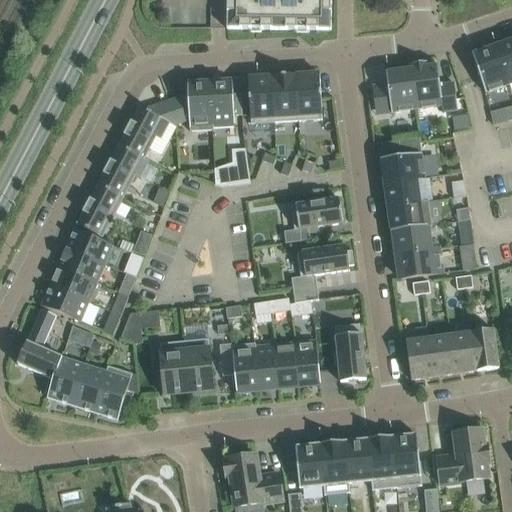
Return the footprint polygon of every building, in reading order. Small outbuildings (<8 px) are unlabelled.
[(227,0),(227,30),(331,31),(331,0),(227,0)] [(511,41),(495,47),(509,86),(511,85),(511,41)] [(509,86),(495,47),(472,55),(485,94),(509,86)] [(408,66),(409,70),(415,111),(441,108),(442,114),(457,112),(454,84),(440,86),(437,66),(429,67),(429,63),(408,66)] [(415,111),(409,70),(386,73),(387,86),(372,87),(375,110),(390,108),(391,114),(415,111)] [(296,76),(298,123),(322,121),(319,75),(296,76)] [(298,123),(296,76),(272,78),(275,124),(298,123)] [(275,124),(272,78),(248,79),(251,126),(275,124)] [(210,85),(212,131),(213,131),(213,127),(234,125),(234,117),(242,117),(241,95),(233,96),(232,83),(210,85)] [(189,118),(190,133),(212,131),(210,85),(187,86),(188,97),(168,103),(175,122),(189,118)] [(118,147),(148,163),(149,162),(144,160),(156,138),(160,140),(169,124),(139,107),(118,147)] [(384,186),(417,181),(425,180),(419,139),(398,142),(401,158),(380,161),(384,186)] [(140,179),(148,163),(118,147),(97,185),(123,199),(135,177),(140,179)] [(265,154),(262,162),(273,166),(276,159),(265,154)] [(247,160),(247,159),(231,164),(235,188),(251,185),(247,160)] [(340,161),(328,163),(330,171),(342,169),(340,161)] [(285,164),(280,175),(288,178),(292,167),(285,164)] [(417,181),(384,186),(387,208),(420,203),(417,181)] [(467,198),(463,182),(450,185),(454,201),(467,198)] [(76,225),(102,239),(123,199),(97,185),(76,225)] [(159,190),(153,203),(163,207),(168,194),(159,190)] [(343,225),(339,200),(324,202),(324,199),(310,201),(310,204),(291,207),(294,232),(284,233),(285,245),(310,241),(309,230),(343,225)] [(393,233),(427,228),(431,228),(428,202),(420,203),(387,208),(390,233),(393,233)] [(460,269),(475,269),(473,208),(459,208),(460,269)] [(397,255),(430,250),(427,228),(393,233),(397,255)] [(66,250),(104,266),(113,247),(74,231),(66,250)] [(142,233),(134,254),(144,258),(151,237),(142,233)] [(315,277),(349,272),(349,267),(354,266),(352,252),(347,253),(346,247),(331,249),(331,247),(317,249),(317,251),(297,254),(301,279),(291,280),(293,292),(317,289),(315,277)] [(438,249),(430,250),(397,255),(400,281),(441,275),(438,249)] [(66,250),(58,269),(101,287),(101,286),(97,284),(104,266),(66,250)] [(136,273),(142,259),(132,255),(127,269),(136,273)] [(101,287),(58,269),(50,288),(93,306),(101,287)] [(463,278),(465,290),(473,289),(471,277),(463,278)] [(457,291),(465,290),(463,278),(455,279),(457,291)] [(126,282),(122,292),(130,294),(134,285),(126,282)] [(428,283),(420,284),(422,296),(430,295),(428,283)] [(420,284),(412,285),(414,297),(422,296),(420,284)] [(41,307),(80,324),(88,305),(92,307),(93,306),(50,288),(41,307)] [(293,292),(295,305),(311,303),(319,301),(317,289),(293,292)] [(116,303),(125,307),(128,299),(119,296),(116,303)] [(290,306),(289,300),(271,303),(273,315),(291,312),(290,306)] [(271,303),(254,305),(255,317),(273,315),(271,303)] [(313,315),(311,303),(295,305),(290,306),(291,312),(292,318),(313,315)] [(242,318),(240,307),(226,310),(227,320),(242,318)] [(17,366),(53,381),(54,382),(61,358),(42,350),(56,318),(41,311),(17,366)] [(141,334),(139,314),(131,315),(130,315),(120,339),(136,346),(140,346),(142,346),(141,334)] [(108,321),(103,333),(113,337),(118,326),(108,321)] [(359,326),(335,328),(337,354),(333,355),(335,368),(338,367),(340,384),(366,381),(361,335),(360,335),(359,326)] [(85,333),(73,328),(67,344),(78,348),(85,333)] [(493,331),(471,334),(477,373),(499,370),(493,331)] [(455,376),(477,373),(471,334),(450,337),(455,376)] [(433,379),(455,376),(450,337),(428,340),(433,379)] [(184,343),(189,393),(214,391),(209,340),(184,343)] [(433,379),(428,340),(406,343),(411,382),(433,379)] [(189,393),(184,343),(159,345),(164,396),(189,393)] [(317,344),(295,346),(299,388),(321,385),(317,344)] [(236,394),(259,392),(254,345),(232,347),(233,360),(235,376),(236,394)] [(254,345),(259,392),(279,390),(275,348),(256,350),(255,345),(254,345)] [(299,388),(295,346),(275,348),(279,390),(299,388)] [(71,407),(84,365),(62,358),(61,358),(54,382),(53,381),(47,400),(71,407)] [(223,377),(235,376),(233,360),(221,361),(223,377)] [(84,365),(71,407),(94,414),(108,368),(106,372),(84,365)] [(108,368),(94,414),(117,422),(121,409),(128,411),(133,394),(138,396),(137,377),(132,375),(108,368)] [(457,457),(437,460),(440,486),(488,480),(486,465),(489,465),(487,446),(484,447),(482,432),(454,435),(457,457)] [(416,436),(392,438),(397,490),(422,487),(416,436)] [(368,441),(372,482),(371,483),(372,492),(397,490),(392,438),(391,438),(368,440),(368,441)] [(368,441),(344,443),(348,485),(349,485),(371,483),(372,482),(368,441)] [(321,445),(320,445),(324,487),(323,487),(324,497),(350,494),(349,485),(348,485),(344,443),(343,443),(321,445)] [(324,487),(320,445),(295,448),(299,490),(323,487),(324,487)] [(256,456),(227,461),(228,461),(224,462),(226,480),(230,480),(235,509),(283,502),(279,475),(259,478),(256,456)] [(438,511),(437,490),(424,492),(425,511),(438,511)] [(302,511),(301,494),(288,496),(289,511),(302,511)]
